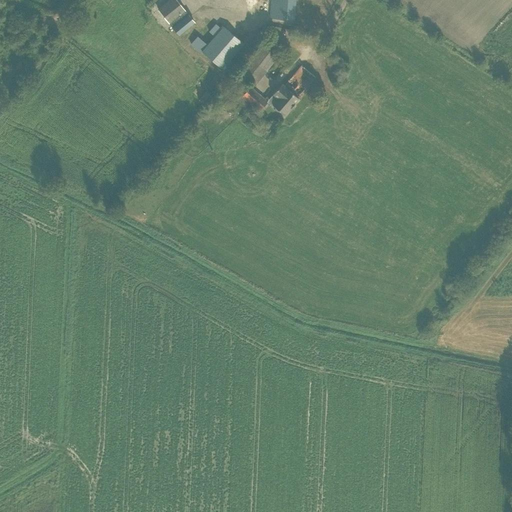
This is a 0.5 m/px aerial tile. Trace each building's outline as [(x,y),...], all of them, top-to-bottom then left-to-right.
[(170,0),(158,10),(178,35),(194,22),(188,15),(184,11),(184,10),(175,0),(170,0)] [(295,0),(270,0),(270,18),(294,20),(295,0)] [(216,24),(209,32),(215,37),(221,29),(216,24)] [(221,69),(221,68),(227,73),(235,64),(229,60),(243,43),(223,27),(221,29),(215,37),(207,45),(197,37),(191,45),(201,53),(202,52),(221,69)] [(256,85),(279,55),(263,43),(241,73),(256,85)] [(297,97),(315,77),(301,65),(284,86),(281,84),(267,100),(268,102),(284,115),(290,108),(294,104),(294,103),(298,98),(297,97)] [(204,87),(199,93),(206,100),(212,94),(204,87)] [(268,102),(267,100),(250,87),(242,97),(260,112),(268,102)]
